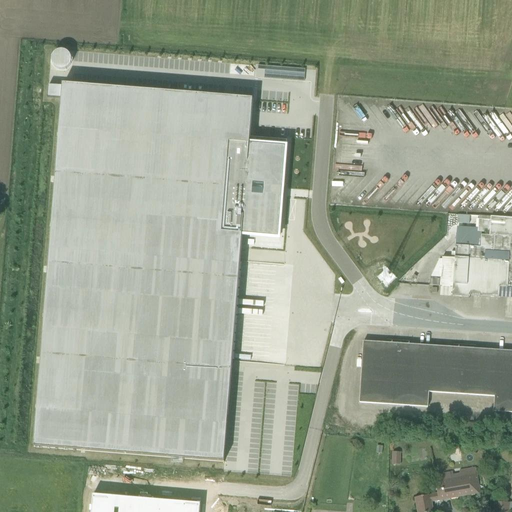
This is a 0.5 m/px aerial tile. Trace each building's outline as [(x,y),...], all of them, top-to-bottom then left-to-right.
[(61,100),(33,451),(97,456),(215,466),(224,467),(243,236),(272,238),(279,147),(250,145),(253,100),(63,85),(62,87),(61,100)] [(49,86),(48,99),(61,100),(62,87),(49,86)] [(457,216),(457,224),(469,224),(469,216),(457,216)] [(451,253),(451,259),(442,258),(442,261),(438,261),(430,277),(441,278),(441,286),(453,287),(452,297),(469,298),(470,296),(498,298),(499,288),(507,288),(511,288),(511,218),(490,217),(490,221),(478,220),(478,228),(464,228),(464,234),(455,233),(455,253),(451,253)] [(385,405),(389,340),(386,340),(386,343),(363,342),(359,403),(385,405)] [(389,340),(385,405),(410,406),(414,345),(409,345),(409,342),(389,340)] [(414,345),(410,406),(427,408),(428,393),(436,393),(439,347),(414,345)] [(453,348),(439,347),(436,393),(461,395),(465,345),(453,345),(453,348)] [(487,397),(490,350),(476,349),(476,346),(465,345),(461,395),(487,397)] [(511,396),(511,351),(490,350),(487,397),(494,397),(493,412),(511,413),(511,396)] [(401,453),(392,453),(392,465),(400,465),(401,453)] [(441,479),(435,479),(438,494),(439,501),(448,499),(479,493),(478,484),(476,471),(459,474),(453,475),(452,472),(443,474),(440,474),(441,479)] [(94,493),(92,511),(200,511),(201,502),(94,493)] [(439,501),(438,494),(415,497),(416,506),(417,511),(432,511),(431,502),(439,501)] [(508,511),(509,511),(511,511),(511,502),(509,503),(494,502),(493,511),(508,511)]
